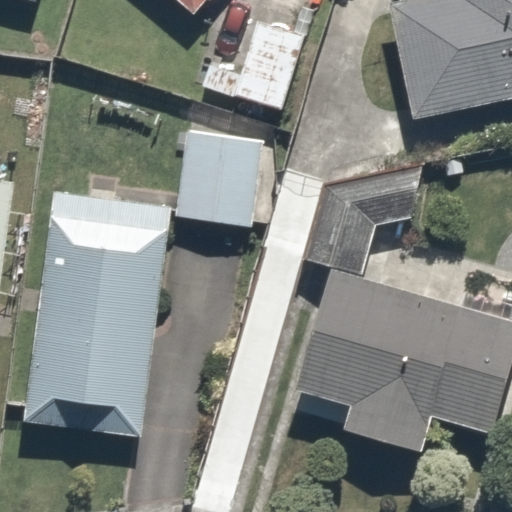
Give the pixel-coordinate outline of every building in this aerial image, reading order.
[(254,0),(251,9),(225,0),(217,0),(190,79),(267,106),(303,0),(254,0)] [(511,78),(511,0),(367,0),(393,107),(511,78)] [(224,232),(255,234),(263,140),(175,133),(169,207),(197,210),(192,262),(221,264),(224,232)] [(411,200),(402,155),(307,177),(289,245),(337,258),(350,211),(411,200)] [(0,167),(0,222),(8,169),(0,167)] [(155,209),(39,192),(7,408),(124,425),(155,209)] [(342,412),(421,437),(433,398),(490,416),(511,345),(511,266),(431,241),(364,267),(331,257),(295,371),(350,388),(342,412)]
